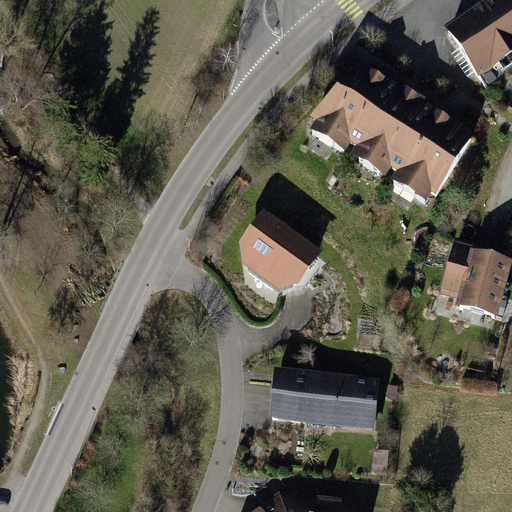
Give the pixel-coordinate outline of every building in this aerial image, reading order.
[(511,55),(511,0),(499,0),(450,34),(480,77),(511,55)] [(315,121),(321,125),(314,135),(345,154),(351,143),(367,153),(360,164),(380,176),(386,165),(402,175),(395,185),(426,204),(433,194),(437,196),(472,140),(422,110),(424,107),(402,94),(400,96),(367,76),(354,97),(346,92),(315,121)] [(316,259),(266,223),(246,249),(249,266),(281,289),(297,286),(316,259)] [(458,244),(445,293),(464,298),(461,309),(495,318),(510,267),(508,266),(511,255),(497,251),(494,262),(479,258),(481,250),(458,244)] [(378,385),(278,375),(273,420),(374,429),(378,385)] [(295,501),(294,511),(361,511),(362,507),(295,501)]
